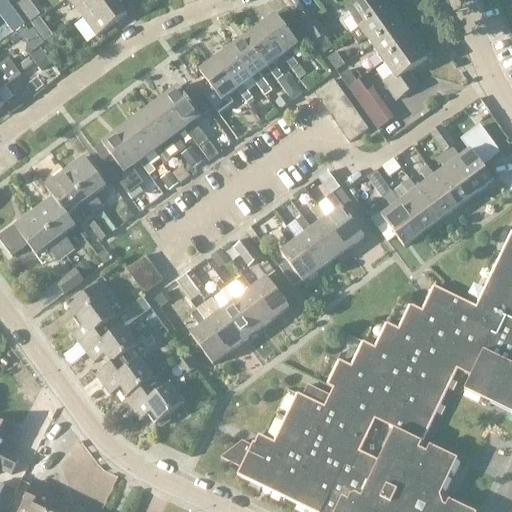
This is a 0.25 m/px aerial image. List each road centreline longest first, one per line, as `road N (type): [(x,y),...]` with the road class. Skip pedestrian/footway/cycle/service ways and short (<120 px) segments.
road 1 (residential): [(154,270),(169,259),(176,234),(321,130),(354,176),(491,80)]
road 2 (residential): [(224,511),(110,452),(0,306)]
road 3 (residential): [(0,137),(131,41),(210,7)]
